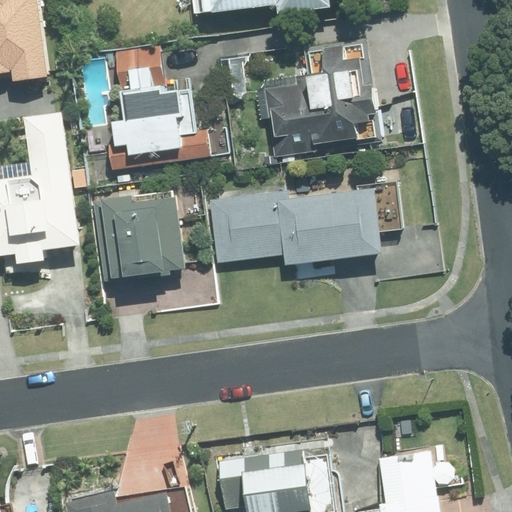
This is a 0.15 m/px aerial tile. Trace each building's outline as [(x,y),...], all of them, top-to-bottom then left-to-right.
[(48,73),(38,0),(0,0),(0,78),(1,78),(48,73)] [(287,12),(341,5),(340,0),(209,0),(211,12),(286,2),(287,12)] [(280,155),(387,139),(383,110),(385,110),(381,82),(378,82),(371,37),(306,46),(311,82),(270,88),(280,155)] [(119,168),(218,153),(214,127),(197,130),(191,86),(172,89),(165,43),(121,50),(131,117),(121,119),(124,141),(115,143),(119,168)] [(0,253),(90,242),(73,109),(34,114),(42,172),(0,177),(0,253)] [(294,263),(392,251),(384,185),(297,196),(296,188),(214,199),(222,261),(293,252),(294,263)] [(109,280),(180,271),(179,268),(195,266),(185,195),(142,200),(141,193),(98,199),(109,280)] [(323,511),(314,447),(222,460),(228,508),(254,504),(255,511),(323,511)] [(441,493),(435,449),(381,457),(388,501),(383,503),(383,507),(361,510),(360,511),(447,511),(445,493),(441,493)] [(182,511),(177,489),(126,502),(123,488),(73,501),(75,511),(182,511)]
